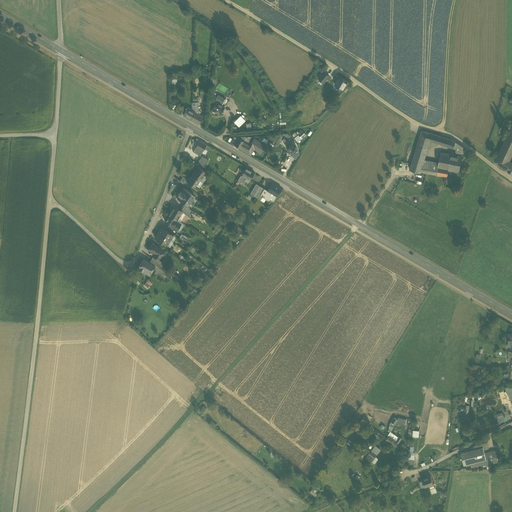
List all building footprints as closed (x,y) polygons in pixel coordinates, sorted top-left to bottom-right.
[(325,72),(319,79),(324,82),(329,76),(325,72)] [(335,84),(342,89),(347,81),(340,77),(335,84)] [(330,83),(326,90),(335,96),(340,90),(330,83)] [(214,101),(215,102),(215,101),(221,105),(225,98),(217,94),(214,101)] [(224,106),(221,105),(215,101),(215,102),(211,109),(220,114),(224,106)] [(183,115),(191,120),(195,112),(192,110),(188,107),(183,115)] [(199,114),(195,112),(191,120),(199,124),(203,116),(199,114)] [(239,126),(246,120),(241,115),(234,121),(239,126)] [(511,123),(494,161),(508,170),(511,163),(511,162),(509,161),(511,154),(511,123)] [(421,130),(417,145),(428,148),(430,141),(438,143),(440,136),(437,135),(421,130)] [(291,142),(290,141),(291,140),(288,138),(290,136),(287,133),(284,136),(282,139),(282,140),(288,144),(287,145),(289,146),(287,147),(286,149),(290,152),(291,152),(293,149),(295,145),(291,142)] [(244,140),(244,141),(240,148),(250,155),(254,149),(260,152),(265,145),(254,139),(251,144),(248,142),(251,138),(251,137),(246,136),(244,140)] [(455,153),(462,154),(463,146),(455,141),(451,139),(445,137),(443,144),(450,146),(453,148),(456,149),(455,153)] [(234,145),(240,148),(244,141),(238,138),(236,140),(233,138),(230,142),(234,145)] [(200,156),(204,148),(206,145),(199,140),(193,152),(200,156)] [(420,172),(421,172),(424,159),(428,148),(417,145),(409,169),(420,172)] [(288,154),(295,159),(299,154),(293,149),(291,152),(290,152),(288,154)] [(448,169),(459,171),(461,156),(441,152),(438,162),(437,167),(448,169)] [(198,162),(203,166),(208,160),(202,156),(197,162),(198,162)] [(438,162),(424,159),(421,172),(447,176),(448,169),(437,167),(438,162)] [(198,166),(192,174),(200,180),(206,172),(202,169),(198,166)] [(237,182),(242,184),(245,178),(250,180),(254,172),(245,167),(237,182)] [(194,187),(200,180),(192,174),(188,180),(186,181),(187,182),(194,187)] [(179,181),(185,185),(187,182),(186,181),(188,180),(183,176),(179,181)] [(272,183),(267,191),(266,190),(265,191),(265,192),(263,196),(262,197),(269,200),(269,199),(273,201),(276,196),(281,188),(272,183)] [(250,193),(254,196),(260,186),(256,184),(250,193)] [(266,190),(260,186),(254,196),(258,199),(260,194),(263,196),(265,192),(265,191),(266,190)] [(181,199),(188,204),(194,196),(183,187),(178,194),(176,196),(181,199)] [(179,201),(181,199),(176,196),(178,194),(175,192),(172,196),(179,201)] [(186,213),(190,215),(191,212),(193,210),(184,205),(181,210),(182,210),(186,213)] [(167,214),(169,215),(175,219),(178,214),(179,214),(182,210),(181,210),(178,208),(177,208),(174,206),(170,212),(169,212),(167,214)] [(186,213),(182,210),(179,214),(178,214),(175,219),(180,222),(186,213)] [(180,222),(175,219),(169,215),(165,222),(171,225),(170,226),(176,230),(181,223),(181,222),(180,222)] [(242,235),(245,230),(238,226),(234,231),(242,235)] [(161,228),(158,233),(170,240),(173,235),(161,228)] [(167,245),(170,240),(158,233),(155,238),(167,245)] [(153,256),(158,260),(164,250),(152,243),(148,250),(155,254),(153,256)] [(153,256),(152,259),(160,265),(162,262),(158,260),(153,256)] [(137,268),(149,275),(154,266),(154,265),(149,262),(143,258),(137,268)] [(160,265),(152,259),(149,262),(154,265),(154,266),(158,269),(160,265)] [(362,418),(359,423),(365,427),(368,422),(362,418)] [(387,435),(388,436),(389,435),(399,443),(402,438),(399,436),(398,438),(390,432),(389,433),(387,435)] [(396,447),(399,443),(389,435),(388,436),(386,440),(396,447)] [(460,453),(464,465),(465,465),(470,464),(477,462),(479,461),(486,459),(485,455),(484,452),(484,450),(482,444),(482,442),(473,446),(474,449),(460,453)] [(365,459),(370,463),(371,461),(375,456),(380,449),(375,445),(365,459)] [(496,456),(491,458),(486,459),(479,461),(480,465),(487,465),(497,462),(496,456)] [(424,487),(429,485),(433,484),(430,476),(422,479),(422,481),(424,487)] [(320,490),(315,485),(310,492),(315,496),(320,490)]
